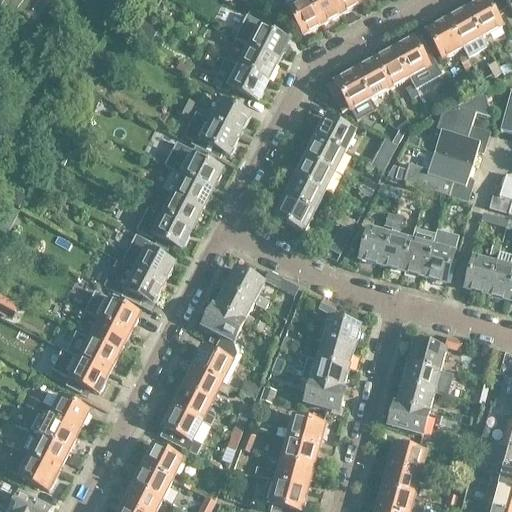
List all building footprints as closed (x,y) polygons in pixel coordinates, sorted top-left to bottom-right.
[(144,0),(143,1),(157,10),(163,0),(144,0)] [(276,0),(275,0),(284,18),(291,14),(304,37),(306,36),(309,36),(313,34),(314,31),(324,26),(309,0),(276,0)] [(334,0),(309,0),(324,26),(343,15),(334,0)] [(360,0),(334,0),(343,15),(363,5),(360,0)] [(503,30),(487,0),(467,11),(483,41),(503,30)] [(483,41),(467,11),(447,22),(463,52),(483,41)] [(151,41),(158,28),(143,21),(136,34),(151,41)] [(444,61),(442,62),(442,63),(463,52),(447,22),(428,32),(444,61)] [(259,26),(248,48),(279,63),(289,43),(260,28),(261,27),(259,26)] [(414,40),(394,51),(410,81),(414,88),(416,92),(443,77),(425,45),(418,49),(414,40)] [(248,48),(238,67),(269,83),(279,63),(248,48)] [(394,51),(374,62),(391,92),(410,81),(394,51)] [(459,61),(466,73),(472,69),(466,57),(459,61)] [(87,60),(79,77),(102,89),(111,72),(87,60)] [(374,62),(355,73),(372,103),(391,92),(374,62)] [(488,67),(495,79),(502,74),(496,63),(488,67)] [(511,67),(510,63),(499,69),(502,74),(504,76),(511,71),(511,67)] [(192,70),(180,64),(176,71),(188,78),(192,70)] [(227,89),(228,90),(229,88),(258,103),(269,83),(238,67),(227,89)] [(355,73),(327,88),(335,102),(343,98),(352,113),(365,106),(374,122),(381,118),(372,103),(355,73)] [(199,82),(208,86),(210,82),(202,77),(199,82)] [(407,92),(413,103),(420,100),(416,92),(414,88),(407,92)] [(90,112),(98,99),(81,90),(74,104),(90,112)] [(441,138),(436,155),(475,167),(479,156),(486,156),(493,134),(474,128),(478,114),(489,110),(485,93),(444,116),(436,136),(441,138)] [(511,96),(502,132),(511,134),(511,96)] [(180,98),(177,105),(188,111),(192,104),(180,98)] [(221,100),(210,122),(241,137),(251,117),(222,102),(223,100),(221,100)] [(177,105),(173,112),(185,118),(188,111),(177,105)] [(438,113),(434,106),(426,110),(430,117),(438,113)] [(189,138),(200,144),(201,143),(231,158),(241,137),(210,122),(200,116),(189,138)] [(347,155),(357,135),(327,119),(316,139),(347,155)] [(406,121),(395,129),(405,135),(410,128),(406,121)] [(392,130),(387,138),(399,145),(403,136),(392,130)] [(53,160),(60,147),(43,138),(36,152),(53,160)] [(410,138),(408,146),(419,150),(422,141),(410,138)] [(316,139),(306,159),(337,174),(347,155),(316,139)] [(385,142),(371,168),(383,175),(397,149),(385,142)] [(169,170),(182,176),(213,192),(223,172),(194,156),(197,150),(184,143),(169,170)] [(86,144),(83,149),(90,153),(92,148),(86,144)] [(400,169),(397,181),(470,204),(477,183),(471,179),(475,167),(436,155),(431,172),(411,166),(409,172),(400,169)] [(52,164),(41,159),(38,165),(48,170),(52,164)] [(306,159),(296,178),(327,194),(337,174),(306,159)] [(159,189),(172,196),(203,211),(213,192),(182,176),(169,170),(159,189)] [(504,189),(497,189),(491,211),(510,217),(511,217),(511,177),(508,177),(504,189)] [(327,194),(296,178),(286,198),(316,214),(327,194)] [(358,186),(373,194),(377,187),(361,179),(358,186)] [(393,191),(383,188),(379,196),(390,200),(393,191)] [(148,209),(162,216),(193,231),(203,211),(172,196),(159,189),(148,209)] [(371,198),(373,194),(363,189),(361,193),(371,198)] [(15,195),(9,204),(18,210),(25,201),(15,195)] [(286,198),(276,218),(306,234),(316,214),(286,198)] [(19,214),(6,207),(0,216),(0,232),(7,236),(19,214)] [(332,222),(353,233),(358,224),(337,213),(332,222)] [(490,217),(481,214),(479,222),(488,224),(490,217)] [(393,229),(396,217),(388,215),(385,227),(393,229)] [(151,237),(152,238),(153,236),(182,251),(193,231),(162,216),(151,237)] [(401,231),(404,219),(396,217),(393,229),(401,231)] [(369,228),(360,261),(382,267),(391,234),(382,232),(369,228)] [(413,240),(404,273),(425,278),(434,246),(435,241),(436,237),(415,231),(413,240)] [(391,234),(382,267),(404,273),(413,240),(401,237),(391,234)] [(303,236),(299,244),(311,250),(315,242),(303,236)] [(136,237),(121,264),(165,286),(175,265),(160,258),(164,251),(136,237)] [(0,263),(3,264),(12,247),(0,239),(0,263)] [(498,257),(502,245),(493,243),(490,255),(498,257)] [(502,245),(497,263),(488,296),(509,302),(511,290),(511,267),(505,266),(510,248),(502,245)] [(434,246),(425,278),(447,284),(456,252),(434,246)] [(473,257),(474,258),(466,290),(488,296),(497,263),(473,257)] [(122,297),(137,305),(140,299),(154,306),(165,286),(121,264),(117,262),(103,287),(122,297)] [(265,284),(236,270),(226,290),(255,305),(266,311),(270,303),(260,297),(267,284),(266,283),(265,284)] [(299,290),(270,275),(266,283),(267,284),(296,297),(299,290)] [(255,306),(226,290),(216,309),(262,333),(266,326),(249,317),(255,306)] [(0,315),(11,321),(19,307),(0,297),(0,315)] [(110,299),(99,321),(130,336),(140,316),(111,301),(112,300),(110,299)] [(325,302),(321,310),(332,315),(337,308),(325,302)] [(73,307),(69,314),(81,320),(84,313),(73,307)] [(236,345),(246,325),(216,309),(214,308),(204,329),(211,333),(207,341),(218,347),(241,359),(242,357),(236,345)] [(85,314),(93,318),(96,313),(87,309),(85,314)] [(360,328),(328,319),(322,341),(355,350),(360,328)] [(99,321),(89,341),(120,356),(130,336),(99,321)] [(286,338),(281,352),(288,354),(294,341),(286,338)] [(448,340),(446,348),(447,349),(448,349),(459,352),(461,343),(448,340)] [(89,341),(79,360),(110,376),(120,356),(89,341)] [(355,350),(322,341),(316,362),(349,371),(355,350)] [(414,343),(408,365),(441,374),(448,349),(447,349),(446,352),(414,343)] [(194,369),(225,385),(227,386),(241,359),(218,347),(215,354),(205,349),(194,369)] [(511,357),(505,356),(499,377),(511,380),(511,357)] [(343,392),(349,371),(316,362),(304,359),(298,380),(309,383),(343,392)] [(68,382),(69,383),(70,381),(99,396),(110,376),(79,360),(68,382)] [(278,361),(273,373),(282,376),(287,364),(278,361)] [(408,365),(402,386),(436,395),(441,374),(408,365)] [(194,369),(184,389),(215,404),(220,393),(228,397),(232,389),(224,385),(225,385),(194,369)] [(511,380),(499,377),(494,399),(511,403),(511,380)] [(240,392),(255,401),(259,391),(245,383),(240,392)] [(309,383),(304,405),(339,415),(345,392),(343,392),(309,383)] [(395,406),(394,407),(431,417),(432,414),(431,414),(436,395),(402,386),(397,407),(395,406)] [(177,402),(174,408),(205,424),(204,425),(211,428),(216,418),(215,414),(211,412),(215,404),(184,389),(180,387),(174,400),(177,402)] [(267,389),(262,401),(274,406),(279,393),(267,389)] [(26,406),(49,418),(79,434),(89,414),(60,399),(61,397),(48,391),(41,404),(31,398),(26,406)] [(476,406),(484,408),(488,393),(480,391),(476,406)] [(511,403),(494,399),(488,419),(511,425),(511,426),(511,403)] [(239,418),(247,421),(252,410),(242,406),(238,417),(239,418)] [(431,417),(394,407),(389,429),(423,438),(423,439),(424,439),(431,417)] [(174,408),(164,429),(169,431),(165,440),(192,454),(197,445),(194,444),(204,425),(205,424),(174,408)] [(24,431),(39,438),(69,454),(79,434),(35,411),(24,431)] [(458,415),(456,422),(468,426),(470,419),(458,415)] [(239,441),(247,421),(239,418),(236,425),(235,425),(229,437),(239,441)] [(325,428),(292,418),(288,432),(275,428),(273,437),(319,449),(325,428)] [(460,424),(451,421),(439,418),(437,425),(458,430),(460,424)] [(488,419),(482,441),(511,449),(511,426),(511,425),(488,419)] [(256,432),(264,435),(267,426),(258,423),(256,432)] [(18,452),(29,458),(59,473),(69,454),(39,438),(28,433),(18,452)] [(249,433),(242,451),(249,454),(256,436),(249,433)] [(234,452),(239,441),(229,437),(225,448),(234,452)] [(319,449),(286,441),(280,462),(314,471),(319,449)] [(477,460),(477,461),(499,468),(503,469),(511,471),(511,449),(482,441),(477,460)] [(155,447),(144,467),(174,482),(185,461),(184,461),(184,462),(155,447)] [(395,447),(389,469),(422,478),(429,454),(427,453),(426,455),(395,447)] [(19,477),(49,493),(59,473),(29,458),(18,452),(8,472),(19,477)] [(476,461),(471,482),(497,490),(511,494),(511,471),(503,469),(499,468),(476,461)] [(254,477),(256,478),(275,483),(308,492),(314,471),(280,462),(277,475),(256,469),(254,477)] [(144,467),(134,487),(164,502),(174,482),(144,467)] [(389,469),(383,490),(416,499),(422,478),(389,469)] [(456,487),(458,478),(446,475),(444,483),(456,487)] [(184,478),(180,485),(192,491),(195,484),(184,478)] [(471,482),(464,504),(493,511),(511,511),(511,494),(497,490),(471,482)] [(302,511),(308,492),(275,483),(268,507),(284,511),(285,509),(295,511),(302,511)] [(134,487),(124,506),(135,511),(159,511),(164,502),(134,487)] [(383,490),(377,511),(380,511),(422,511),(420,508),(414,506),(416,499),(383,490)] [(0,511),(1,511),(49,511),(19,496),(20,495),(19,494),(13,506),(0,498),(0,511)] [(447,497),(445,506),(457,510),(460,500),(447,497)] [(213,511),(217,504),(206,499),(199,511),(213,511)]
